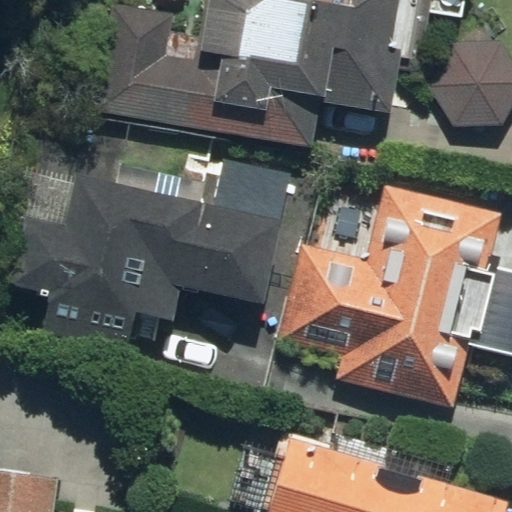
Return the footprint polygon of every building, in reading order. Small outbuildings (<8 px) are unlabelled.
[(419,0),(214,0),(210,53),(174,49),(178,8),(117,1),(105,117),(295,137),(299,104),(407,116),(419,0)] [(442,84),(454,124),(501,127),(511,111),(511,59),(505,48),(457,50),(442,84)] [(287,220),(213,203),(217,181),(129,161),(124,183),(78,172),(67,222),(30,213),(12,291),(64,303),(59,323),(156,346),(162,322),(181,326),(189,293),(266,311),(287,220)] [(459,406),(476,345),(511,355),(511,266),(500,263),(511,221),(511,214),(392,180),(370,259),(305,240),(273,352),(459,406)] [(511,511),(511,498),(300,427),(271,511),(511,511)] [(60,511),(65,475),(0,466),(0,511),(60,511)]
